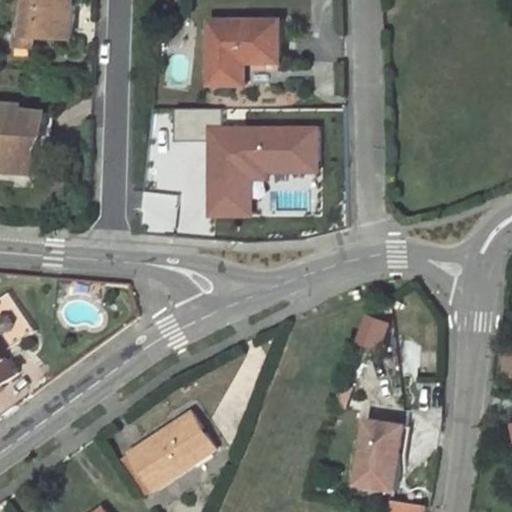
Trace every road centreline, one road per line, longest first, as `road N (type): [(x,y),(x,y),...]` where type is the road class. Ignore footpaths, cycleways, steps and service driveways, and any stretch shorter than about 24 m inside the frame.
road 1 (residential): [(475,288),(398,257),(374,257),(284,282),(215,317)]
road 2 (residential): [(215,317),(150,350),(0,459)]
road 3 (residential): [(0,246),(171,266),(203,292),(215,317)]
road 4 (residential): [(475,288),(450,511)]
